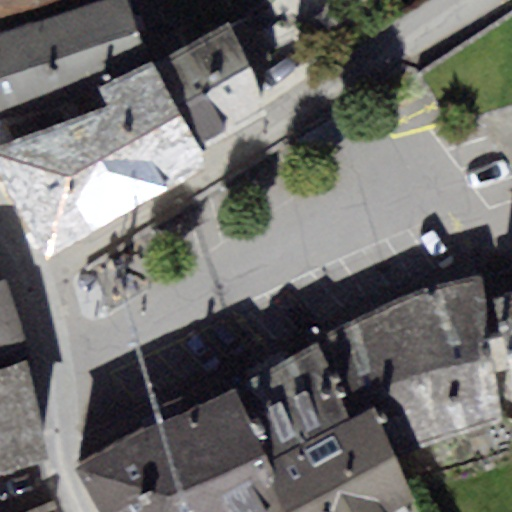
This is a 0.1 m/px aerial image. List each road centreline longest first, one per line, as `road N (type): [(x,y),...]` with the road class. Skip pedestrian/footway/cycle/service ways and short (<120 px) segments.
road 1 (residential): [(35,283),(458,0)]
road 2 (residential): [(35,283),(57,371),(64,463),(86,511)]
